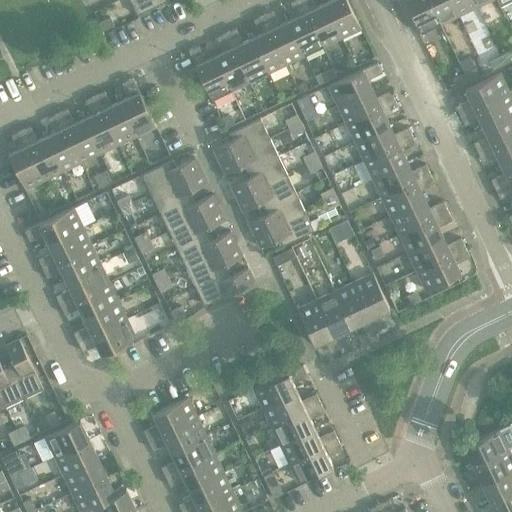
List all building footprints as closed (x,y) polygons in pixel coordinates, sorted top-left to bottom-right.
[(130,0),(137,14),(167,0),(130,0)] [(297,16),(289,21),(305,55),(323,46),(301,0),(294,0),(291,2),(297,16)] [(313,0),(301,0),(323,46),(342,37),(325,3),(317,7),(313,0)] [(331,0),(325,3),(342,37),(361,28),(347,0),(331,0)] [(441,24),(429,0),(405,0),(421,33),(441,24)] [(451,0),(429,0),(441,24),(459,15),(451,0)] [(474,0),(451,0),(459,15),(477,6),(474,0)] [(273,11),(263,15),(287,64),(305,55),(289,21),(280,25),(273,11)] [(260,34),(252,38),(268,73),(287,64),(263,15),(254,20),(260,34)] [(110,17),(99,23),(103,31),(114,26),(110,17)] [(236,28),(227,33),(250,81),(268,73),(252,38),(243,42),(236,28)] [(224,51),(215,56),(232,90),(250,81),(227,33),(217,37),(224,51)] [(232,90),(215,56),(206,60),(199,46),(189,51),(212,99),(232,90)] [(511,50),(501,56),(505,64),(511,60),(511,50)] [(505,64),(501,56),(490,61),(493,69),(505,64)] [(470,57),(459,62),(464,73),(476,68),(470,57)] [(329,85),(338,105),(372,88),(368,79),(383,73),(378,62),(329,85)] [(476,68),(464,73),(468,81),(479,76),(476,68)] [(322,72),(316,75),(320,84),(326,81),(322,72)] [(468,81),(464,73),(453,79),(457,87),(468,81)] [(456,106),(461,115),(509,92),(500,73),(466,89),(470,99),(456,106)] [(129,97),(120,101),(137,135),(156,126),(133,77),(122,82),(129,97)] [(305,81),(297,85),(301,93),(309,89),(305,81)] [(372,88),(338,105),(347,123),(396,100),(391,90),(377,97),(372,88)] [(105,91),(95,95),(118,144),(137,135),(120,101),(112,105),(105,91)] [(511,97),(509,92),(461,115),(465,125),(480,118),(484,127),(511,113),(511,97)] [(92,114),(83,118),(100,153),(118,144),(95,95),(86,100),(92,114)] [(396,100),(347,123),(355,141),(390,125),(386,116),(400,109),(396,100)] [(68,108),(58,113),(82,162),(100,153),(83,118),(75,123),(68,108)] [(56,132),(47,136),(63,171),(82,162),(58,113),(49,118),(56,132)] [(474,142),(478,152),(511,135),(511,113),(484,127),(488,136),(474,142)] [(230,114),(221,118),(226,128),(235,124),(230,114)] [(286,120),(289,128),(301,122),(297,114),(286,120)] [(214,148),(220,161),(270,137),(260,118),(229,133),(232,140),(214,148)] [(301,122),(289,128),(293,135),(305,130),(301,122)] [(390,125),(355,141),(364,160),(413,137),(408,127),(394,134),(390,125)] [(31,126),(21,131),(45,179),(63,171),(47,136),(38,140),(31,126)] [(289,129),(278,135),(283,144),(293,139),(289,129)] [(45,179),(21,131),(12,135),(19,149),(9,154),(25,189),(45,179)] [(511,135),(478,152),(483,162),(497,155),(501,164),(511,158),(511,135)] [(270,137),(220,161),(226,173),(244,164),(247,170),(279,156),(270,137)] [(413,137),(364,160),(373,178),(408,162),(403,153),(418,146),(413,137)] [(303,157),(307,164),(319,159),(315,151),(303,157)] [(231,185),(237,198),(287,174),(279,156),(247,170),(250,176),(231,185)] [(142,174),(151,194),(202,170),(196,157),(177,166),(174,159),(142,174)] [(491,179),(496,189),(511,181),(511,158),(501,164),(506,172),(491,179)] [(319,159),(307,164),(311,172),(322,167),(319,159)] [(408,162),(373,178),(382,197),(431,173),(426,164),(412,171),(408,162)] [(107,170),(95,176),(101,188),(112,183),(107,170)] [(202,170),(151,194),(160,212),(192,197),(189,191),(208,182),(202,170)] [(431,173),(382,197),(391,215),(425,199),(421,190),(435,183),(431,173)] [(287,174),(237,198),(243,210),(262,201),(265,207),(296,192),(287,174)] [(511,181),(496,189),(501,198),(511,192),(511,181)] [(321,193),(325,201),(336,196),(333,188),(321,193)] [(249,222),(255,234),(305,211),(296,192),(265,207),(268,213),(249,222)] [(192,197),(160,212),(169,230),(219,206),(213,194),(194,203),(192,197)] [(117,200),(121,208),(133,203),(129,195),(117,200)] [(336,196),(325,201),(329,209),(340,203),(336,196)] [(425,199),(391,215),(399,233),(448,210),(444,201),(429,207),(425,199)] [(133,203),(121,208),(125,216),(136,211),(133,203)] [(219,206),(169,230),(178,249),(209,234),(206,228),(225,219),(219,206)] [(44,234),(49,243),(83,226),(74,207),(25,230),(30,241),(44,234)] [(448,210),(399,233),(408,252),(443,236),(439,227),(453,220),(448,210)] [(305,211),(255,234),(261,247),(280,238),(283,245),(314,230),(305,211)] [(38,259),(43,268),(92,245),(83,226),(49,243),(53,252),(38,259)] [(209,234),(178,249),(187,267),(237,243),(231,231),(212,240),(209,234)] [(135,237),(139,245),(150,240),(147,232),(135,237)] [(443,236),(408,252),(417,270),(466,247),(461,238),(447,244),(443,236)] [(372,238),(364,242),(368,249),(376,245),(372,238)] [(150,240),(139,245),(142,253),(154,247),(150,240)] [(237,243),(187,267),(196,286),(227,271),(224,265),(243,256),(237,243)] [(92,245),(43,268),(48,278),(62,271),(66,280),(101,263),(92,245)] [(304,245),(296,248),(301,258),(308,254),(304,245)] [(380,246),(372,250),(376,259),(384,255),(380,246)] [(134,247),(124,252),(129,262),(139,258),(134,247)] [(466,247),(417,270),(426,290),(461,273),(456,264),(470,257),(466,247)] [(56,295),(61,305),(110,282),(101,263),(66,280),(70,289),(56,295)] [(153,274),(156,282),(168,276),(164,268),(153,274)] [(227,271),(196,286),(205,305),(255,281),(248,268),(230,277),(227,271)] [(373,272),(354,282),(377,331),(387,326),(380,312),(390,307),(373,272)] [(168,276),(156,282),(160,290),(172,284),(168,276)] [(110,282),(61,305),(65,315),(80,308),(84,317),(118,300),(110,282)] [(354,282),(336,290),(352,325),(361,321),(368,335),(377,331),(354,282)] [(336,290),(317,299),(341,348),(350,344),(343,329),(352,325),(336,290)] [(341,348),(317,299),(298,309),(314,343),(324,338),(331,353),(341,348)] [(74,332),(78,342),(127,318),(118,300),(84,317),(88,325),(74,332)] [(182,306),(171,311),(174,319),(186,314),(182,306)] [(127,318),(78,342),(83,351),(97,345),(102,354),(136,338),(127,318)] [(15,364),(9,367),(24,398),(44,389),(20,339),(6,345),(15,364)] [(0,362),(0,394),(6,407),(24,398),(9,367),(3,369),(0,362)] [(254,388),(263,407),(298,391),(294,382),(308,375),(303,365),(254,388)] [(298,391),(263,407),(272,426),(321,402),(316,393),(302,400),(298,391)] [(144,430),(148,440),(197,416),(188,397),(154,414),(158,423),(144,430)] [(321,402),(272,426),(281,444),(315,428),(311,419),(325,412),(321,402)] [(54,411),(46,415),(52,427),(60,423),(54,411)] [(248,415),(237,420),(241,428),(251,423),(248,415)] [(197,416),(148,440),(153,449),(167,442),(172,451),(206,435),(197,416)] [(46,437),(55,456),(89,439),(80,420),(46,437)] [(25,426),(17,429),(22,441),(30,437),(25,426)] [(315,428),(281,444),(290,463),(338,439),(334,430),(320,437),(315,428)] [(22,441),(17,429),(9,433),(14,445),(22,441)] [(465,446),(474,465),(509,449),(500,429),(465,446)] [(161,467),(166,476),(215,453),(206,435),(172,451),(176,460),(161,467)] [(89,439),(55,456),(64,474),(98,458),(89,439)] [(338,439),(290,463),(299,482),(333,465),(329,456),(343,449),(338,439)] [(511,455),(509,449),(474,465),(483,483),(511,469),(511,455)] [(215,453),(166,476),(171,486),(185,479),(189,488),(224,472),(215,453)] [(98,458),(64,474),(72,493),(107,476),(98,458)] [(267,460),(258,464),(263,474),(272,470),(267,460)] [(6,465),(11,476),(19,473),(14,461),(6,465)] [(511,469),(483,483),(492,502),(511,492),(511,469)] [(179,504),(183,511),(186,511),(233,490),(224,472),(189,488),(193,497),(179,504)] [(19,473),(11,476),(17,488),(25,484),(19,473)] [(107,476),(72,493),(82,511),(93,507),(92,506),(116,494),(115,493),(107,476)] [(6,479),(0,482),(0,491),(1,493),(10,489),(6,479)] [(279,486),(270,490),(274,498),(278,496),(283,494),(279,486)] [(92,506),(93,507),(94,511),(126,511),(135,508),(126,488),(115,493),(116,494),(92,506)] [(233,490),(186,511),(235,511),(242,509),(233,490)] [(511,511),(511,492),(492,502),(496,511),(511,511)] [(23,502),(28,511),(31,511),(37,510),(31,498),(23,502)] [(395,511),(389,499),(380,504),(383,511),(407,511),(406,509),(399,511),(395,511)]
